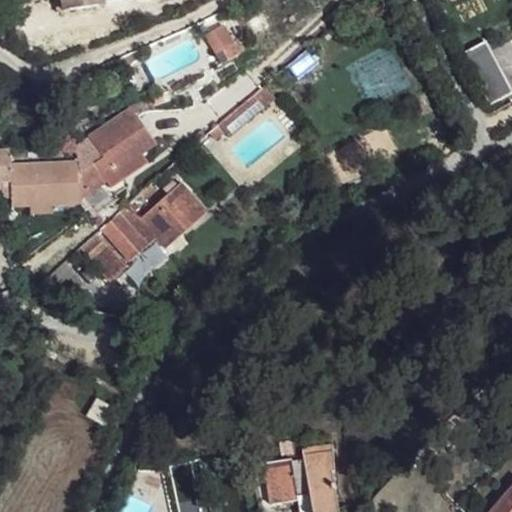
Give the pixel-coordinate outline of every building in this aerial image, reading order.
[(61,0),(64,13),(104,6),(103,0),(61,0)] [(23,16),(0,17),(0,37),(24,35),(23,16)] [(223,28),(205,37),(214,56),(233,46),(223,28)] [(489,104),(511,91),(511,86),(486,37),(461,50),(489,104)] [(255,97),(262,104),(273,95),(266,87),(255,97)] [(226,133),(230,138),(265,107),(262,104),(255,97),(220,126),(226,133)] [(80,162),(81,190),(104,174),(107,179),(113,186),(148,162),(143,154),(157,144),(132,108),(89,138),(98,150),(80,162)] [(212,134),(217,140),(226,133),(220,126),(212,134)] [(89,138),(78,146),(80,162),(98,150),(89,138)] [(11,153),(0,153),(0,182),(5,182),(11,182),(11,191),(12,208),(30,207),(53,206),(82,205),(82,197),(81,190),(80,162),(78,162),(11,165),(11,153)] [(104,174),(81,190),(82,197),(107,179),(104,174)] [(158,239),(164,245),(181,229),(185,233),(208,213),(183,184),(142,220),(152,231),(158,239)] [(130,205),(102,231),(130,264),(151,244),(146,237),(152,231),(142,220),(130,205)] [(30,207),(31,216),(54,215),(53,206),(30,207)] [(181,229),(164,245),(168,248),(178,238),(185,233),(181,229)] [(151,244),(158,239),(152,231),(146,237),(151,244)] [(83,250),(94,261),(111,247),(99,235),(83,250)] [(178,238),(168,248),(175,256),(186,246),(178,238)] [(94,261),(111,281),(128,267),(111,247),(94,261)] [(63,265),(31,294),(58,304),(80,284),(63,265)] [(106,421),(116,403),(98,392),(87,410),(106,421)] [(291,460),(264,465),(271,507),(297,503),(296,499),(309,496),(311,511),(326,511),(337,510),(331,472),(335,472),(333,445),(301,450),(303,462),(291,464),(291,460)] [(206,479),(193,481),(199,509),(212,507),(206,479)] [(511,511),(511,490),(493,511),(511,511)] [(297,503),(298,511),(337,511),(337,510),(326,511),(311,511),(309,496),(296,499),(297,503)]
